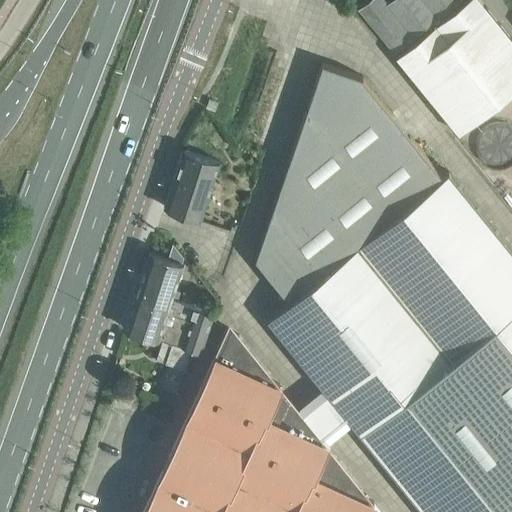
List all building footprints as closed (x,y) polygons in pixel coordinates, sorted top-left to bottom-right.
[(458,133),(488,108),(511,89),(511,39),(480,0),(462,0),(438,20),(436,17),(456,0),(389,0),(386,3),(383,0),(367,0),(358,8),(394,51),(426,25),(428,28),(395,55),(458,133)] [(267,318),(351,422),(424,511),(511,511),(511,248),(448,170),(442,175),(362,77),(363,75),(322,62),(255,258),(289,300),(267,318)] [(182,149),(163,206),(201,219),(213,177),(219,161),(182,149)] [(182,262),(159,254),(149,251),(136,291),(171,303),(168,311),(192,319),(183,346),(191,348),(201,352),(214,310),(172,297),(175,289),(182,262)] [(184,368),(191,348),(183,346),(192,319),(168,311),(171,303),(136,291),(124,327),(162,339),(156,359),(184,368)] [(386,511),(380,504),(374,501),(319,475),(321,472),(324,469),(331,454),(323,451),(327,442),(266,414),(280,384),(216,354),(142,511),(386,511)]
